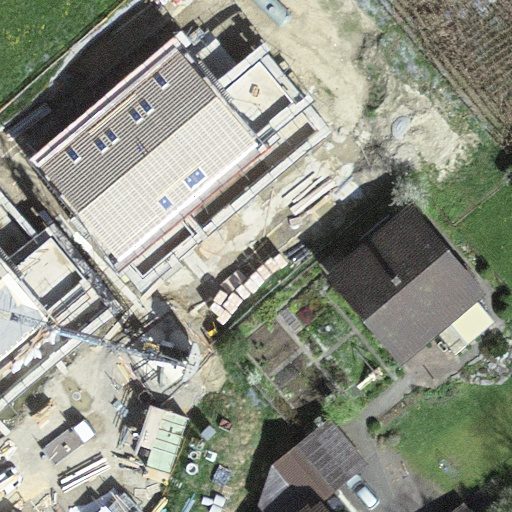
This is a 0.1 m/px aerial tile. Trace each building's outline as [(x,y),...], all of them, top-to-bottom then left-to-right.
[(203,24),(33,159),(131,282),(329,125),(267,47),(239,69),(203,24)] [(0,205),(0,414),(121,313),(50,228),(32,243),(0,205)] [(466,292),(469,289),(410,219),(342,277),(402,347),(428,325),(453,354),(491,322),(466,292)] [(300,444),(335,485),(363,462),(328,421),(300,444)] [(335,485),(300,444),(278,463),(313,503),(335,485)]
